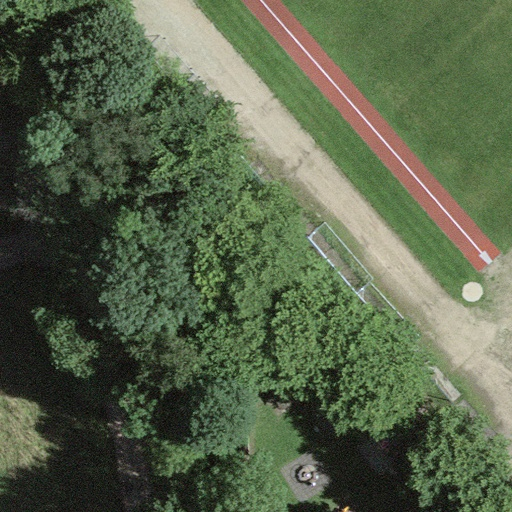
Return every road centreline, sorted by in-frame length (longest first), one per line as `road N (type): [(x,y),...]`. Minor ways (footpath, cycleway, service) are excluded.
road 1 (track): [(165,0),(511,388)]
road 2 (track): [(0,140),(62,237),(126,435),(134,511)]
